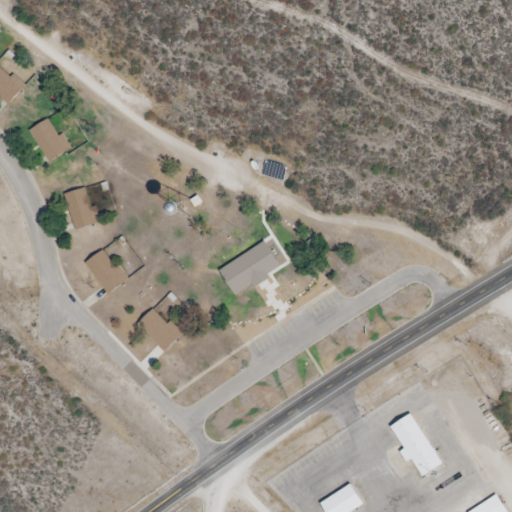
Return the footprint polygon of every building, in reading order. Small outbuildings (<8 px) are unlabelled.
[(0,67),(0,98),(6,104),(26,84),(13,72),(9,76),(0,67)] [(46,117),(28,129),(48,161),(72,147),(62,132),(57,135),(46,117)] [(86,186),(65,193),(76,230),(103,222),(98,205),(92,206),(86,186)] [(254,242),(281,285),(278,287),(280,290),(261,302),(259,298),(256,300),(229,257),(239,251),(237,249),(246,243),(248,245),(254,242)] [(102,249),(84,262),(107,294),(130,277),(119,263),(114,266),(102,249)] [(154,309),(137,323),(163,352),(183,334),(172,321),(167,324),(154,309)] [(408,413),(389,426),(404,448),(399,451),(405,461),(410,458),(421,475),(441,462),(408,413)] [(349,484),(361,503),(347,511),(326,511),(320,502),(349,484)] [(466,511),(495,494),(507,511),(466,511)]
